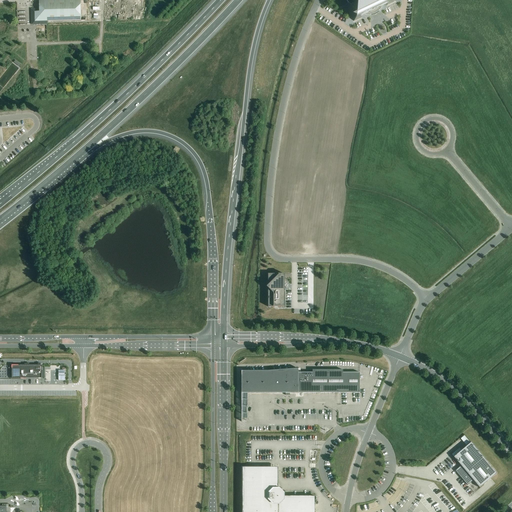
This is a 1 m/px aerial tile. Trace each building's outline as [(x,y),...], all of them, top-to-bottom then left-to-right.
[(39,0),(40,12),(31,12),(31,18),(32,18),(33,24),(45,23),(45,21),(80,21),(80,0),(40,1),(39,0)] [(357,0),(358,1),(350,5),(354,9),(357,11),(357,17),(354,18),(354,21),(368,15),(371,15),(376,13),(379,11),(381,8),(395,2),(392,0),(391,0),(389,1),(387,0),(357,0)] [(274,274),(268,274),(268,285),(266,287),(268,289),(268,307),(284,307),(284,286),(287,283),(284,280),(285,274),(279,274),(274,280),(274,274)] [(42,368),(42,365),(40,365),(40,364),(38,364),(38,365),(29,365),(29,364),(25,364),(25,365),(12,365),(12,379),(42,379),(42,378),(42,368)] [(360,393),(360,373),(343,373),(343,370),(312,370),(312,373),(298,373),(298,369),(267,371),(241,371),(241,393),(286,393),(286,395),(289,395),(289,393),(343,393),(360,393)] [(465,435),(461,437),(466,445),(470,442),(465,435)] [(471,443),(454,457),(461,466),(455,471),(468,485),(473,480),(479,487),(480,488),(497,473),(487,461),(487,462),(471,443)] [(278,483),(272,483),(272,468),(272,467),(271,467),(255,467),(248,467),(242,467),(242,469),(242,470),(242,472),(242,478),(242,493),(242,496),(242,500),(243,501),(245,503),(247,505),(248,507),(248,509),(248,511),(314,511),(315,496),(284,496),(284,494),(283,494),(283,493),(279,489),(278,489),(278,483)]
